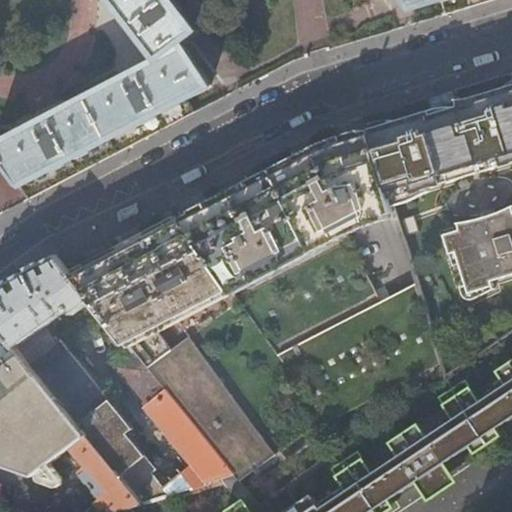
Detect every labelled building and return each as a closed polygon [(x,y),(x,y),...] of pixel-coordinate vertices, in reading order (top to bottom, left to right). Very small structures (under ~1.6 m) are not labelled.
[(0,143),(0,160),(29,198),(57,184),(107,158),(156,132),(194,112),(187,99),(210,87),(181,42),(197,29),(173,0),(113,0),(158,56),(0,143)] [(438,0),(441,0),(446,14),(471,6),(490,0),(405,0),(412,8),(438,0)] [(459,107),(461,113),(447,118),(445,114),(439,112),(432,115),(430,111),(404,119),(395,121),(374,128),(370,129),(392,202),(429,190),(451,184),(453,183),(451,176),(485,164),(494,162),(496,170),(498,169),(511,164),(511,85),(505,88),(488,93),(478,96),(459,102),(459,107)] [(461,113),(459,107),(444,106),(430,111),(432,115),(439,112),(445,114),(447,118),(461,113)] [(392,202),(370,129),(340,138),(324,143),(274,169),(219,198),(182,217),(323,418),(326,422),(328,423),(441,363),(416,283),(381,302),(344,231),(360,223),(390,213),(392,218),(396,217),(394,211),(392,202)] [(485,164),(451,176),(453,183),(451,184),(452,186),(460,181),(471,177),(482,173),(492,171),(498,171),(498,169),(496,170),(494,162),(485,164)] [(429,190),(392,202),(394,211),(405,207),(421,198),(431,195),(429,190)] [(459,226),(462,233),(511,216),(511,208),(492,217),(483,221),(459,226)] [(511,216),(462,233),(446,238),(452,256),(458,256),(460,262),(468,288),(471,296),(494,289),(493,283),(511,277),(511,216)] [(238,481),(323,418),(182,217),(129,245),(71,275),(93,301),(112,325),(128,345),(136,355),(234,477),(238,481)] [(0,326),(143,505),(234,477),(136,355),(118,369),(195,467),(184,476),(181,475),(162,490),(153,478),(159,472),(130,436),(135,431),(63,342),(66,340),(53,323),(70,310),(75,315),(93,301),(71,275),(56,255),(36,265),(13,278),(2,286),(0,287),(0,326)] [(495,291),(494,289),(471,296),(468,288),(463,290),(466,299),(468,301),(473,303),(476,302),(495,291)] [(125,349),(128,345),(112,325),(108,330),(108,332),(121,348),(125,349)] [(122,511),(143,505),(0,326),(0,465),(34,478),(66,454),(102,500),(86,511),(122,511)] [(312,496),(287,511),(251,511),(244,501),(227,511),(373,511),(511,419),(511,362),(497,372),(506,386),(481,403),(466,381),(438,399),(453,421),(428,438),(419,424),(389,444),(399,458),(373,475),(358,452),(331,471),(343,489),(318,506),(312,496)]
